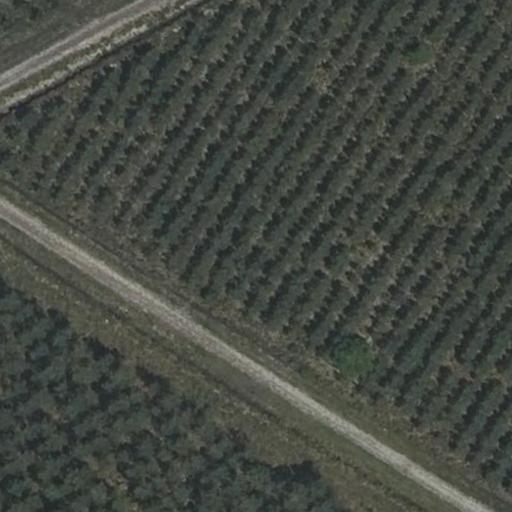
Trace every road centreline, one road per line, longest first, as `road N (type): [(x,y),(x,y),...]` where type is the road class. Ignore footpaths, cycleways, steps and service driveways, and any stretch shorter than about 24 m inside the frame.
road 1 (track): [(485,511),(0,203)]
road 2 (track): [(113,0),(0,63)]
